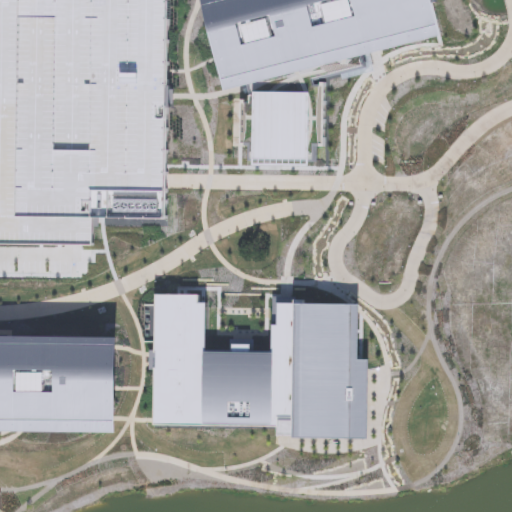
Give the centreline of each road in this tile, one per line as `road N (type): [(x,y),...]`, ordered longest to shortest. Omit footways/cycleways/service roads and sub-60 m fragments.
road 1 (residential): [(511,44),(465,68),(432,62),(398,72),(374,91),(359,215),(336,256),(351,283),(374,296),(407,287),(432,207),(427,178),(476,126),(511,104)]
road 2 (residential): [(0,315),(89,301),(266,210),(321,205),(340,179)]
road 3 (residential): [(169,176),(427,178)]
